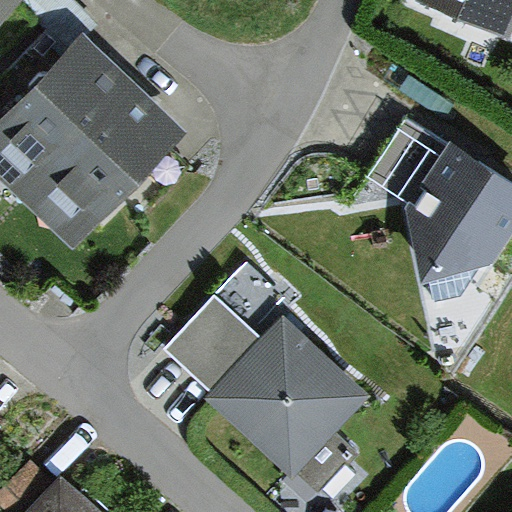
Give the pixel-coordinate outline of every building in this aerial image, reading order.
[(505,31),(511,11),(511,0),(453,0),(450,10),(505,31)] [(0,128),(0,171),(67,235),(172,126),(83,41),(0,128)] [(489,253),(511,217),(511,166),(452,129),(444,142),(403,116),(366,175),(413,204),(432,270),(489,253)] [(165,351),(287,466),(353,397),(231,282),(165,351)] [(84,511),(57,486),(32,511),(84,511)]
